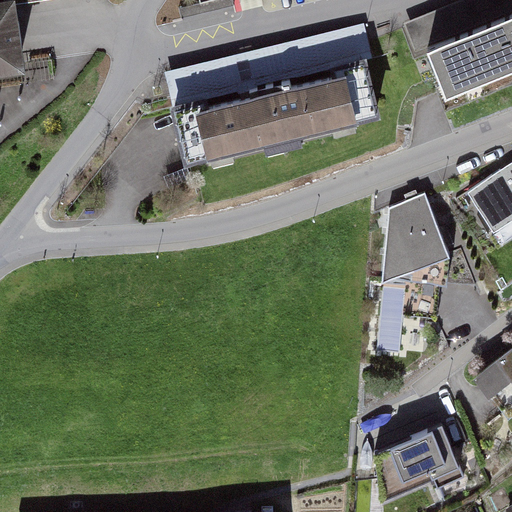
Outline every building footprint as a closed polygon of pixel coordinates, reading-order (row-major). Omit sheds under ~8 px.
[(0,0),(0,64),(17,62),(8,0),(0,0)] [(180,0),(182,25),(238,22),(236,0),(180,0)] [(511,8),(436,38),(460,101),(511,80),(511,8)] [(203,149),(390,104),(378,55),(191,99),(203,149)] [(0,82),(0,129),(12,128),(10,103),(33,101),(31,81),(0,82)] [(511,153),(464,186),(489,224),(511,208),(511,153)] [(442,248),(419,189),(381,204),(371,275),(442,248)] [(402,306),(382,306),(380,343),(401,344),(402,306)] [(511,334),(467,369),(482,389),(502,374),(511,387),(511,334)] [(465,474),(443,422),(379,449),(387,490),(432,471),(438,485),(465,474)]
